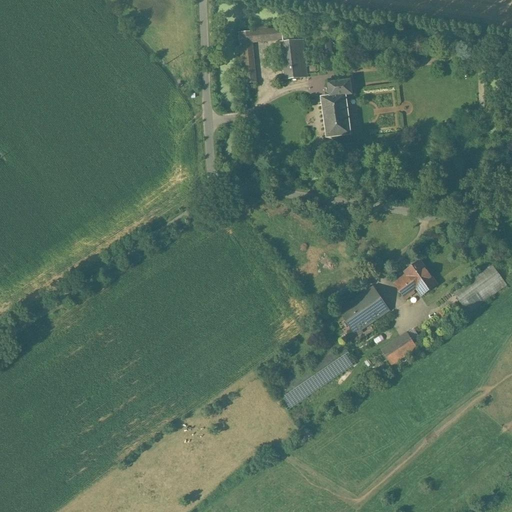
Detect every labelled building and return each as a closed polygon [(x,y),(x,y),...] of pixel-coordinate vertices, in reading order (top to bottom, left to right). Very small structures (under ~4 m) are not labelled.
[(278,30),(236,34),(237,45),(250,43),(279,40),(278,30)] [(299,42),(278,45),(282,79),(303,77),(299,42)] [(255,83),(250,43),(237,45),(241,84),(255,83)] [(348,80),(326,83),(329,98),(343,96),(350,95),(348,80)] [(329,98),(320,99),(325,138),(349,135),(343,96),(329,98)] [(511,246),(492,261),(510,284),(511,282),(511,246)] [(416,262),(401,273),(402,275),(413,289),(418,297),(433,287),(416,262)] [(489,264),(409,323),(426,345),(507,286),(489,264)] [(402,275),(389,285),(400,301),(409,294),(408,293),(413,289),(402,275)] [(371,286),(338,311),(355,334),(388,308),(371,286)] [(407,328),(380,349),(391,364),(418,343),(407,328)] [(341,341),(273,388),(289,412),(357,365),(341,341)] [(302,406),(290,413),(298,425),(310,417),(302,406)]
